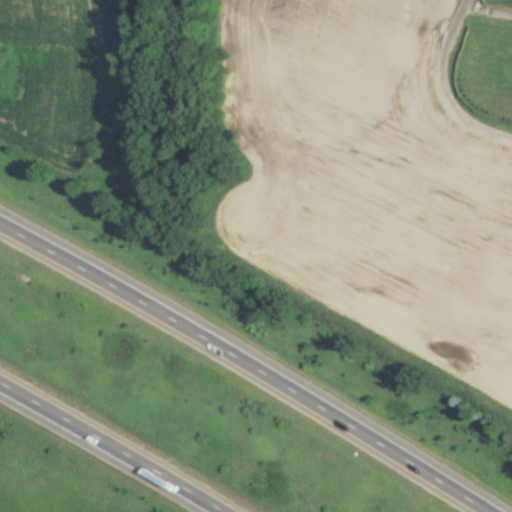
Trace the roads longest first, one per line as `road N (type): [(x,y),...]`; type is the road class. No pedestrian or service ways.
road 1 (motorway): [(496,511),(340,412),(0,218)]
road 2 (motorway): [(0,381),(212,511)]
